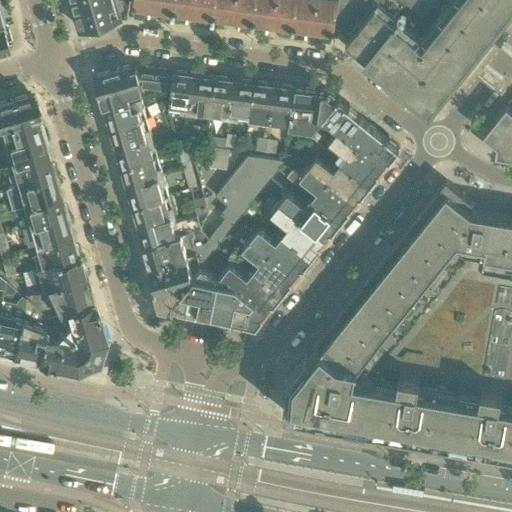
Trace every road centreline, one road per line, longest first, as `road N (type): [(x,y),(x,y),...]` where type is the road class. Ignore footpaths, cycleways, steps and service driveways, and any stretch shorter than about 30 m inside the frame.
road 1 (residential): [(438,145),(336,71),(124,41),(49,63)]
road 2 (residential): [(49,63),(133,332),(186,352)]
road 3 (secondary): [(511,496),(196,436)]
road 4 (residential): [(238,361),(281,339),(438,145)]
road 5 (secondary): [(196,436),(0,399)]
road 6 (secondary): [(48,472),(186,500)]
